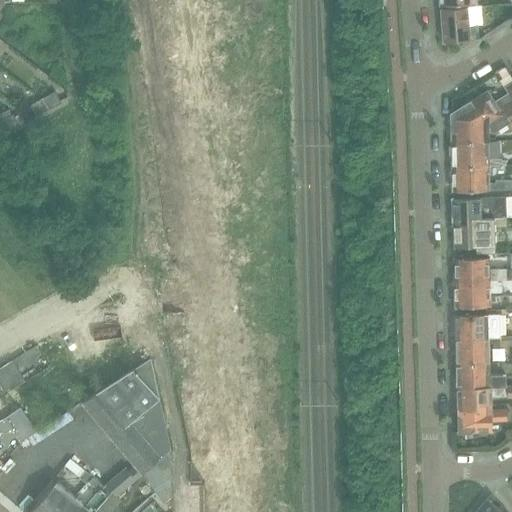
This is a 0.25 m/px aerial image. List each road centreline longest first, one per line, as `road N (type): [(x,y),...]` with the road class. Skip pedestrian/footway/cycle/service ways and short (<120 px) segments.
road 1 (residential): [(431,474),(416,81)]
road 2 (unclassified): [(112,269),(0,345)]
